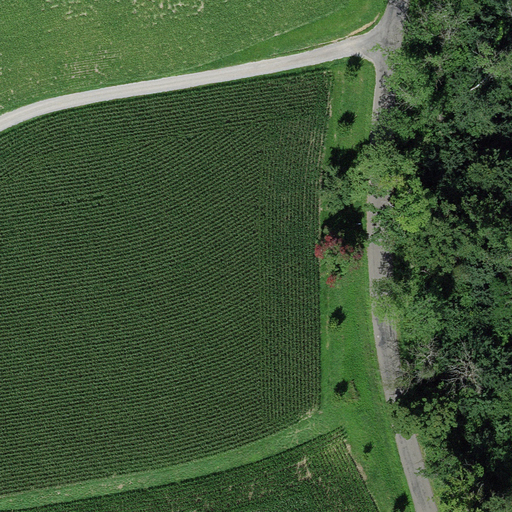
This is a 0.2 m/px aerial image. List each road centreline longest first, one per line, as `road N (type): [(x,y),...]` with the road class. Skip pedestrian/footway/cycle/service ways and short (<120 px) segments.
road 1 (unclassified): [(398,0),(376,244),(384,359),(424,511)]
road 2 (track): [(392,38),(220,79),(27,112),(0,128)]
